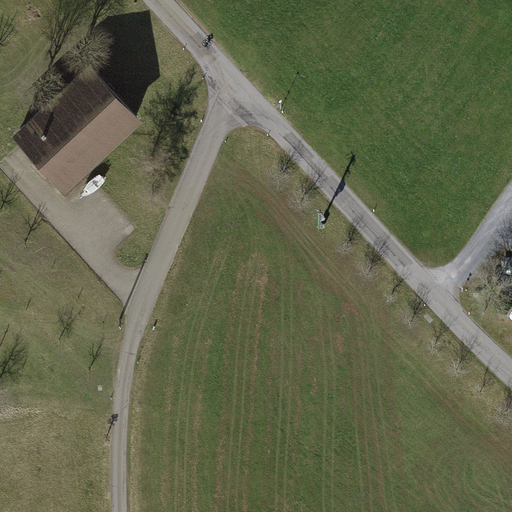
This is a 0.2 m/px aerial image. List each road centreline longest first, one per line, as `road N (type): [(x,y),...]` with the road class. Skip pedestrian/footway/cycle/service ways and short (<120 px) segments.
road 1 (residential): [(120,511),(131,344),(235,80)]
road 2 (tertiary): [(511,374),(235,80)]
road 3 (track): [(434,295),(511,197)]
